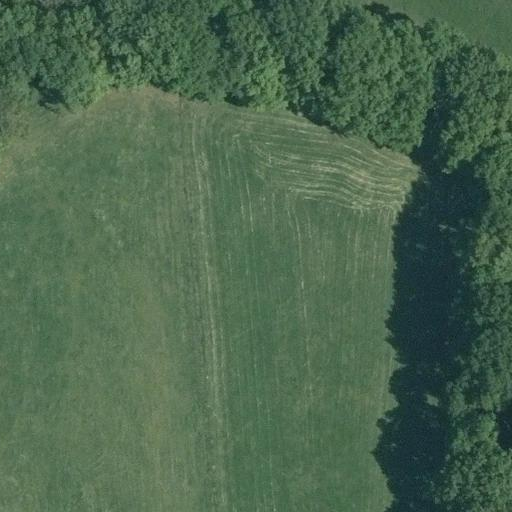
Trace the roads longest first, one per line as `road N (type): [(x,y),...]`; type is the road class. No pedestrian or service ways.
road 1 (unclassified): [(511,123),(449,77),(353,33),(253,12)]
road 2 (unclassified): [(0,72),(97,27),(183,11),(253,12)]
